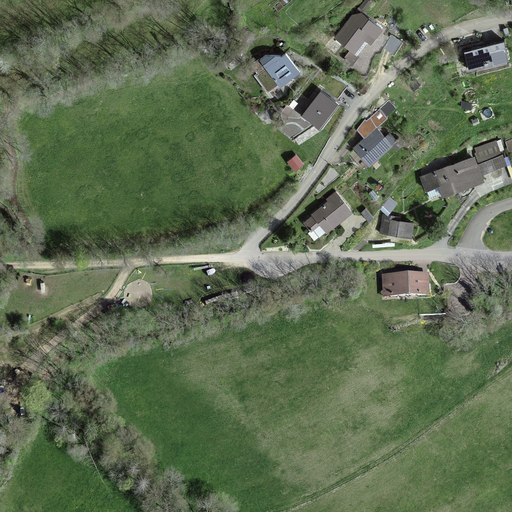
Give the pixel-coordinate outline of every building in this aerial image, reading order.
[(346,20),(331,40),(353,56),(362,44),(367,47),(379,30),(356,13),(350,22),(346,20)] [(500,43),(460,53),(465,73),(505,63),(500,43)] [(261,57),(256,61),(275,88),(296,74),(282,56),(277,58),(261,57)] [(334,106),(317,94),(298,119),(315,131),(334,106)] [(369,134),(351,150),(367,167),(389,147),(375,131),(384,123),(376,114),(363,126),(369,134)] [(472,158),(418,177),(423,192),(434,188),(438,198),(481,183),(478,177),(504,168),(494,142),(470,151),(472,158)] [(309,217),(301,224),(309,233),(316,227),(323,235),(349,213),(334,194),(308,215),(309,217)] [(411,222),(382,218),(379,234),(409,239),(411,222)] [(428,294),(427,274),(390,276),(391,296),(428,294)]
